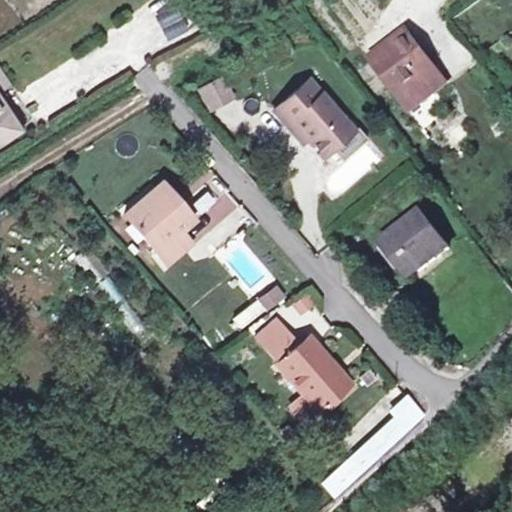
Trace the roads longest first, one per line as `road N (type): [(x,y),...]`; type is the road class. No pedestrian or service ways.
road 1 (residential): [(511,311),(449,398),(415,379),(309,273),(174,106)]
road 2 (track): [(449,398),(337,511)]
